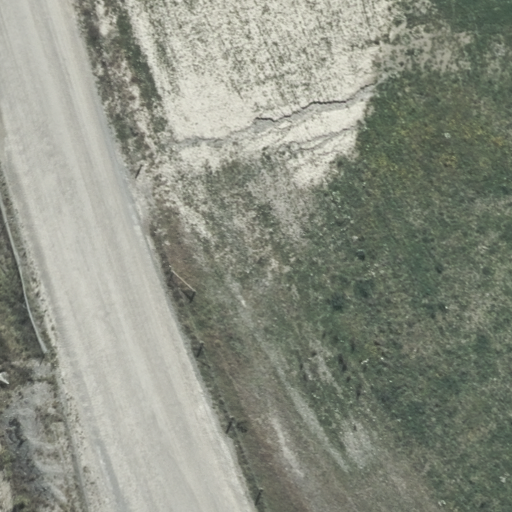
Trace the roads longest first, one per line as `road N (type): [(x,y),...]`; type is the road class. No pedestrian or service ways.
road 1 (track): [(212,511),(126,304),(26,0)]
road 2 (track): [(126,304),(106,187),(111,81),(148,0)]
